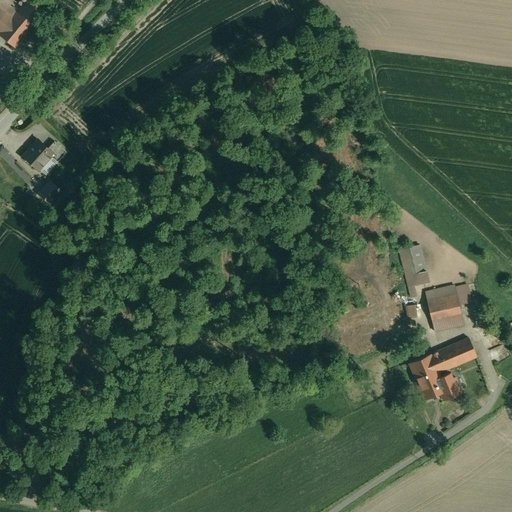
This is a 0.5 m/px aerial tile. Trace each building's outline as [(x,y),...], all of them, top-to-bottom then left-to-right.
[(26,0),(0,31),(0,33),(15,46),(45,11),(30,0),(26,0)] [(0,0),(0,31),(21,7),(12,0),(0,0)] [(38,139),(24,156),(39,169),(51,155),(53,152),(48,148),(38,139)] [(66,151),(54,141),(48,148),(53,152),(51,155),(57,161),(66,151)] [(62,191),(50,180),(39,193),(50,203),(51,203),(62,191)] [(62,191),(51,203),(55,206),(66,194),(62,191)] [(46,214),(39,224),(44,227),(51,218),(46,214)] [(419,244),(401,249),(410,286),(418,284),(428,281),(419,244)] [(455,285),(425,292),(429,308),(435,307),(435,305),(458,300),(459,304),(472,301),(468,284),(455,287),(455,285)] [(458,300),(435,305),(435,307),(429,308),(434,331),(464,324),(459,304),(458,300)] [(431,353),(410,363),(409,362),(409,363),(418,385),(424,399),(440,392),(443,400),(444,400),(443,399),(461,392),(455,376),(454,376),(455,377),(452,378),(449,372),(449,373),(441,376),(439,371),(476,355),(468,338),(431,353)]
